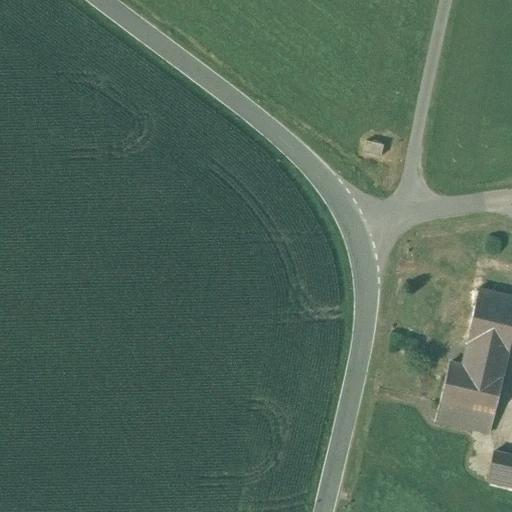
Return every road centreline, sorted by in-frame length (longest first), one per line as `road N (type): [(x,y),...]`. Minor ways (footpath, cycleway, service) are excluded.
road 1 (secondary): [(349,225),(322,178),(278,137),(98,0)]
road 2 (secondary): [(322,511),(364,318),(361,260),(349,225)]
road 3 (unclassified): [(408,216),(451,0)]
